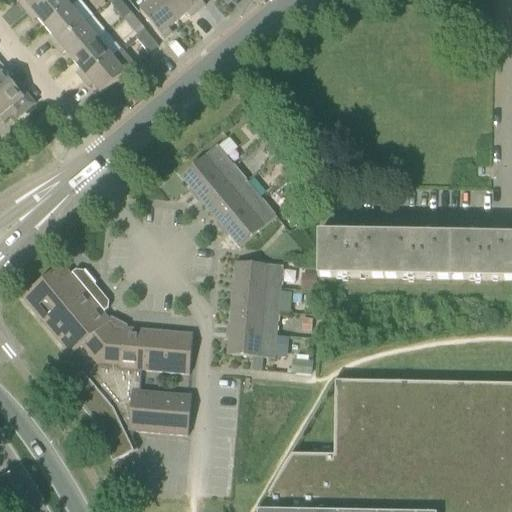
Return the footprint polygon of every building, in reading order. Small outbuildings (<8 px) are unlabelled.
[(28,16),(47,0),(21,0),(25,5),(21,8),(28,16)] [(69,10),(62,1),(63,0),(47,0),(28,16),(34,23),(38,20),(46,29),(69,10)] [(155,0),(140,13),(164,41),(172,35),(169,31),(179,23),(159,0),(155,0)] [(191,19),(199,13),(187,0),(159,0),(179,23),(187,16),(191,19)] [(206,7),(203,3),(206,0),(187,0),(199,13),(206,7)] [(113,7),(117,11),(124,18),(125,20),(131,15),(119,2),(113,7)] [(56,49),(83,27),(69,10),(46,29),(53,38),(49,42),(56,49)] [(125,20),(135,32),(141,27),(131,15),(125,20)] [(73,62),(97,43),(83,27),(56,49),(62,57),(66,53),(73,62)] [(136,39),(150,56),(159,48),(145,31),(139,36),(136,39)] [(83,82),(110,59),(97,43),(73,62),(79,69),(75,73),(83,82)] [(101,96),(136,67),(122,50),(110,59),(83,82),(89,90),(93,86),(101,96)] [(35,106),(25,94),(22,97),(4,75),(0,77),(0,105),(11,118),(17,112),(21,118),(35,106)] [(0,120),(3,124),(11,118),(0,105),(0,120)] [(253,138),(262,131),(255,122),(246,129),(253,138)] [(47,149),(58,141),(52,133),(41,141),(47,149)] [(280,152),(272,144),(265,150),(272,159),(280,152)] [(232,165),(218,147),(181,178),(196,196),(232,165)] [(301,168),(292,158),(284,165),(286,166),(293,175),(301,168)] [(247,183),(232,165),(196,196),(211,214),(247,183)] [(262,201),(247,183),(211,214),(225,231),(262,201)] [(225,231),(240,249),(277,219),(262,201),(225,231)] [(302,219),(302,205),(292,204),(292,218),(302,219)] [(386,237),(319,236),(318,279),(385,281),(386,237)] [(385,281),(451,282),(452,238),(386,237),(385,281)] [(511,283),(511,238),(452,238),(451,282),(511,283)] [(284,269),(236,264),(234,287),(282,291),(284,269)] [(111,324),(104,315),(109,311),(109,303),(84,273),(76,272),(71,276),(63,266),(23,299),(71,357),(82,347),(109,325),(111,324)] [(315,295),(317,277),(304,276),(302,294),(315,295)] [(280,314),(282,291),(234,287),(232,310),(280,314)] [(294,296),(293,305),(301,305),(302,296),(294,296)] [(303,300),(303,311),(314,312),(315,301),(303,300)] [(278,338),(280,314),(232,310),(230,333),(278,338)] [(312,334),(313,321),(304,320),(302,333),(312,334)] [(193,337),(132,332),(131,334),(124,331),(109,325),(82,347),(98,365),(88,374),(86,372),(66,388),(95,423),(114,463),(137,451),(131,440),(132,433),(189,438),(190,421),(191,407),(192,399),(140,394),(142,372),(190,377),(193,337)] [(228,356),(276,361),(278,338),(230,333),(228,356)] [(312,376),(313,363),(300,362),(293,361),(292,375),(312,376)] [(336,384),(334,458),(293,457),(260,511),(511,511),(511,366),(383,364),(383,384),(336,384)]
